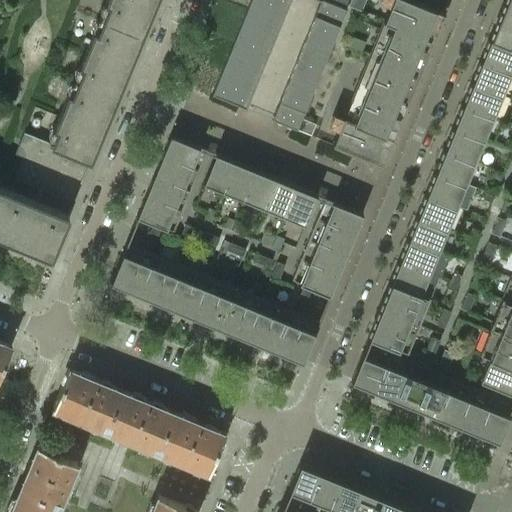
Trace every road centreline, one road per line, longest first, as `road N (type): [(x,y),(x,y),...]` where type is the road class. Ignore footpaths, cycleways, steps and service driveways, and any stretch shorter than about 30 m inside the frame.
road 1 (residential): [(392,188),(148,90)]
road 2 (residential): [(286,425),(309,396),(392,188)]
road 3 (residential): [(49,329),(148,90)]
road 4 (residential): [(49,329),(286,425)]
road 5 (residential): [(286,425),(500,511)]
road 6 (residential): [(392,188),(473,0)]
road 7 (residential): [(49,329),(0,465)]
